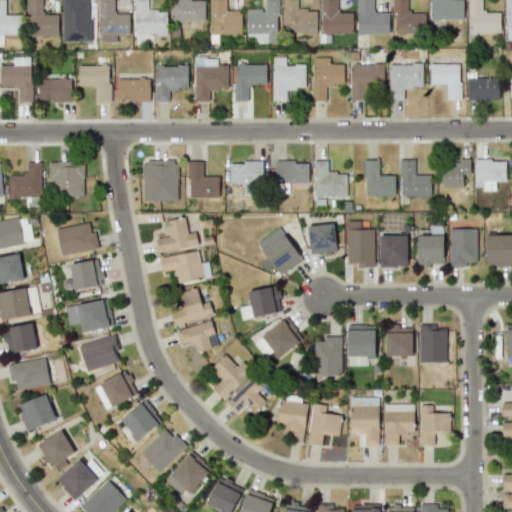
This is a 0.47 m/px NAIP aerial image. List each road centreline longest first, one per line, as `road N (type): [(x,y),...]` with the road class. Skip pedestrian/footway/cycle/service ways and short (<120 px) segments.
road 1 (residential): [(117,136),(147,341),(171,388),(217,438),(257,463),(305,477),(472,477)]
road 2 (residential): [(0,136),(511,133)]
road 3 (residential): [(471,297),(472,511)]
road 4 (residential): [(511,296),(322,298)]
